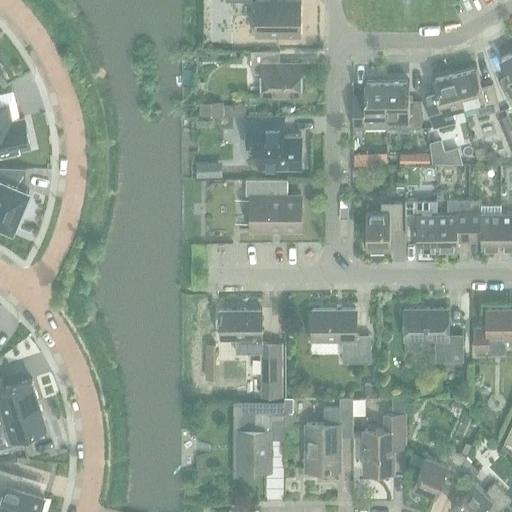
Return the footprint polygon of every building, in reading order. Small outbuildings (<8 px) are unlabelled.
[(301,35),(301,0),(255,0),(256,35),(301,35)] [(262,95),(301,95),(301,62),(279,62),(279,50),(251,50),(251,71),(262,71),(262,95)] [(511,50),(499,58),(509,75),(498,80),(511,105),(511,104),(511,50)] [(477,66),(455,72),(463,105),(475,102),(478,114),(500,109),(493,82),(481,85),(477,66)] [(463,105),(455,72),(433,77),(438,96),(427,99),(434,126),(456,120),(452,108),(463,105)] [(364,91),(353,91),(353,127),(387,127),(387,115),(387,80),(364,80),(364,91)] [(387,115),(387,127),(421,127),(421,99),(409,99),(409,80),(387,80),(387,115)] [(9,103),(0,105),(0,152),(31,145),(24,116),(12,119),(9,103)] [(511,123),(508,113),(497,117),(511,153),(511,123)] [(245,142),(247,144),(247,147),(259,147),(259,166),(301,166),(301,134),(283,134),(283,115),(247,115),(247,132),(245,133),(245,142)] [(0,223),(13,229),(29,190),(25,188),(26,167),(0,166),(0,223)] [(301,229),(301,194),(287,194),(287,178),(246,178),(246,194),(251,194),(251,229),(301,229)] [(447,212),(437,212),(437,247),(458,247),(458,234),(469,234),(469,198),(447,198),(447,212)] [(481,198),(469,198),(469,234),(481,234),(481,246),(501,246),(501,212),(481,212),(481,198)] [(437,247),(437,212),(417,213),(417,199),(405,199),(405,235),(417,235),(417,247),(437,247)] [(390,229),(402,229),(402,201),(381,202),(381,211),(366,211),(366,248),(390,248),(390,229)] [(511,211),(501,212),(501,246),(511,246),(511,211)] [(475,322),(475,345),(475,349),(492,349),(494,352),(503,352),(506,349),(506,340),(504,339),(504,335),(511,334),(511,306),(487,307),(487,322),(475,322)] [(435,360),(464,360),(463,333),(449,333),(448,307),(404,307),(405,339),(435,339),(435,360)] [(220,338),(262,337),(262,308),(220,309),(220,338)] [(342,361),(371,361),(371,334),(356,334),(356,308),(312,308),(312,340),(342,339),(342,361)] [(262,374),(282,374),(282,342),(262,342),(262,374)] [(0,413),(39,401),(32,378),(5,387),(1,375),(0,375),(0,413)] [(324,406),(324,423),(306,423),(306,469),(340,469),(340,435),(353,435),(353,397),(340,397),(340,406),(324,406)] [(39,401),(0,413),(0,424),(1,428),(0,428),(0,451),(23,444),(20,432),(46,424),(39,401)] [(254,411),(254,429),(238,429),(238,469),(271,469),(271,438),(285,438),(285,413),(271,413),(271,411),(254,411)] [(405,447),(405,413),(386,413),(386,428),(365,428),(365,469),(393,469),(393,447),(405,447)] [(425,454),(412,484),(436,495),(440,485),(451,490),(461,468),(466,457),(467,455),(445,445),(439,460),(425,454)] [(466,457),(461,468),(471,478),(479,470),(466,457)] [(38,511),(44,493),(20,485),(23,474),(0,466),(0,492),(3,493),(0,502),(0,505),(1,506),(9,508),(8,511),(38,511)] [(496,511),(511,497),(494,481),(484,491),(474,480),(451,504),(458,511),(496,511)]
